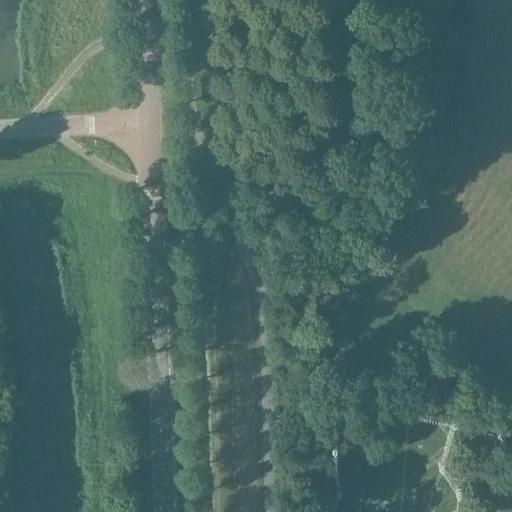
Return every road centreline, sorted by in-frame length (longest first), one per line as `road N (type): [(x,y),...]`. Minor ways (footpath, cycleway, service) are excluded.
road 1 (unclassified): [(166,511),(152,125)]
road 2 (unclassified): [(0,130),(152,125)]
road 3 (unclassified): [(152,125),(146,0)]
